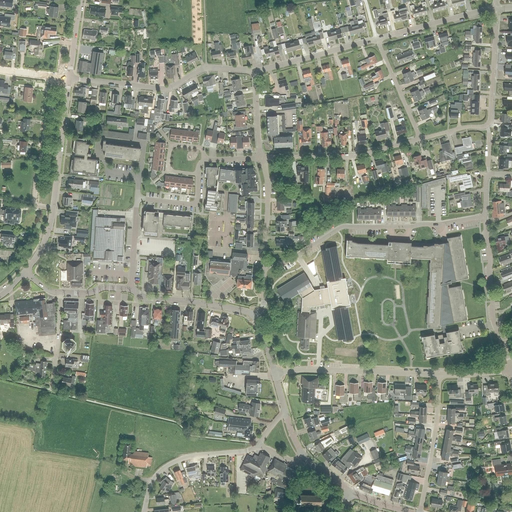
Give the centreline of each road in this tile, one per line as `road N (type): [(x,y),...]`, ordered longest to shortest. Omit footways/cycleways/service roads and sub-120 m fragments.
road 1 (residential): [(264,263),(281,265),(344,227),(485,217)]
road 2 (tertiary): [(24,272),(48,228),(68,78)]
road 3 (residential): [(275,374),(438,375)]
road 4 (residential): [(260,156),(352,156),(420,139)]
road 5 (unclassified): [(510,370),(494,322),(485,217)]
road 6 (residential): [(143,511),(153,478),(172,462),(257,444)]
road 7 (residential): [(68,78),(169,88),(206,67)]
road 8 (residential): [(419,511),(438,375)]
road 9 (unclassified): [(255,315),(130,289)]
road 10 (residential): [(254,71),(376,39)]
road 11 (residential): [(376,39),(495,9)]
